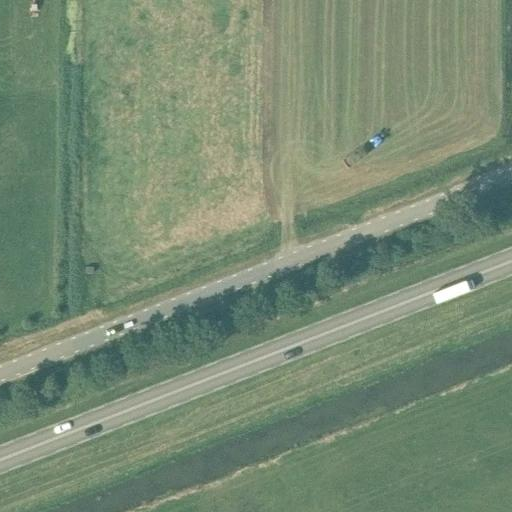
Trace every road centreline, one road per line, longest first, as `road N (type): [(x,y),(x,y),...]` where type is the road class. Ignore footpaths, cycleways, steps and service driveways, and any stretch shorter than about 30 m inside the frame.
road 1 (primary): [(511,262),(0,462)]
road 2 (unclassified): [(0,372),(511,173)]
